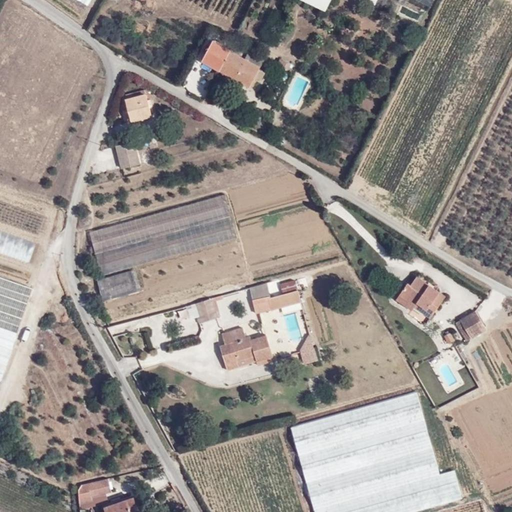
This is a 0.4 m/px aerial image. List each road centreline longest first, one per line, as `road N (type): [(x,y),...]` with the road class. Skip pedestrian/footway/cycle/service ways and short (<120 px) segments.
road 1 (unclassified): [(32,0),(113,64),(114,92),(74,212),(77,294),(198,511)]
road 2 (track): [(167,457),(282,425),(308,511)]
road 3 (track): [(86,37),(109,9),(218,21),(264,42)]
road 4 (track): [(424,241),(511,65)]
road 5 (track): [(0,457),(65,487),(169,461)]
road 6 (track): [(0,224),(45,240),(53,211),(0,193)]
road 7 (track): [(489,316),(489,332),(465,349),(482,387),(442,409)]
